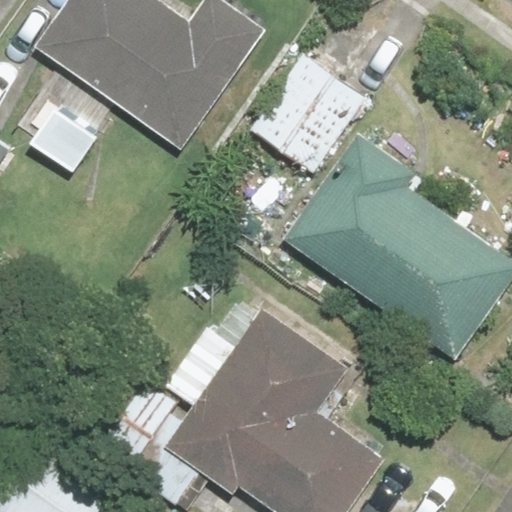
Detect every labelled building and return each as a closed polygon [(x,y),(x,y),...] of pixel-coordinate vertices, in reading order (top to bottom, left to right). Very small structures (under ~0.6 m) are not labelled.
[(181,0),(73,0),(46,39),(191,141),(275,23),(243,0),(206,0),(198,12),(181,0)] [(370,92),(307,43),(243,125),(306,174),(370,92)] [(99,128),(57,99),(30,138),(72,167),(99,128)] [(369,125),(294,230),(465,351),(511,285),(511,246),(417,179),(427,166),(369,125)] [(0,161),(12,145),(0,135),(0,161)] [(112,349),(59,424),(184,511),(189,511),(218,471),(242,488),(249,479),(295,511),(352,511),(395,452),(328,405),(358,363),(272,303),(266,311),(239,291),(169,390),(112,349)] [(0,503),(12,511),(146,511),(45,438),(0,499),(0,503)]
